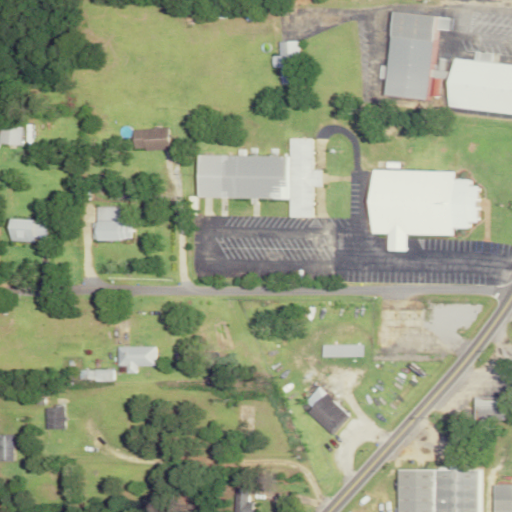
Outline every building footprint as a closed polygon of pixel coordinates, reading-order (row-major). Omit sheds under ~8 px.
[(380,95),(423,99),(429,28),(445,30),(446,17),(388,11),(383,65),(377,65),(376,78),(382,79),(380,95)] [(277,55),(270,56),(270,64),(297,63),(296,40),(276,41),(277,55)] [(441,106),(511,113),(511,64),(487,62),(488,53),(470,51),(469,60),(447,57),(441,106)] [(21,126),(0,124),(0,143),(20,144),(21,126)] [(130,128),(130,149),(165,149),(165,128),(130,128)] [(285,198),(284,216),(307,217),(307,185),(317,186),(317,169),(308,169),(308,138),(286,137),(286,155),(192,154),(191,197),(285,198)] [(403,234),(449,235),(449,227),(464,228),(464,221),(472,221),(473,185),(465,185),(465,178),(450,178),(450,171),(365,169),(363,233),(384,233),(383,250),(403,250),(403,234)] [(118,206),(94,206),(93,240),(127,241),(127,221),(118,221),(118,206)] [(46,219),(7,218),(6,240),(45,241),(46,219)] [(386,325),(369,325),(370,344),(386,343),(386,325)] [(360,344),(319,344),(319,356),(360,357),(360,344)] [(153,345),(115,346),(115,365),(124,365),(124,373),(134,373),(134,366),(153,366),(153,345)] [(330,433),(347,415),(315,386),(299,405),(330,433)] [(470,397),(471,420),(500,420),(499,397),(470,397)] [(44,429),(64,429),(64,407),(44,407),(44,429)] [(11,434),(0,434),(0,460),(11,461),(11,434)] [(395,469),(394,511),(474,511),(475,467),(445,467),(445,469),(395,469)] [(511,511),(511,479),(491,479),(492,511),(511,511)]
